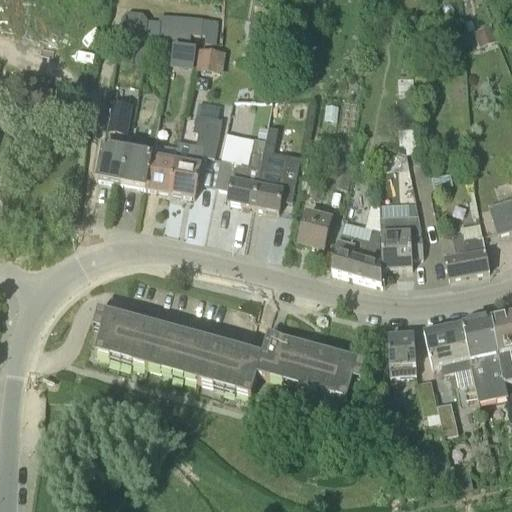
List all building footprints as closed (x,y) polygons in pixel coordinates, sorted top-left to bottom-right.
[(147,43),(149,27),(144,20),(128,19),(122,24),(120,40),(147,43)] [(161,22),(159,45),(192,48),(193,42),(203,43),(203,49),(217,51),(220,28),(161,22)] [(462,27),(465,35),(475,31),(471,23),(462,27)] [(495,27),(499,37),(510,33),(506,23),(495,27)] [(247,49),(266,53),(271,29),(252,25),(247,49)] [(480,51),(497,45),(491,29),(474,36),(480,51)] [(126,44),(125,53),(133,54),(131,69),(143,71),(147,47),(126,44)] [(181,51),(178,71),(192,73),(195,53),(181,51)] [(222,79),(225,59),(199,55),(197,75),(222,79)] [(428,83),(426,80),(416,89),(419,92),(418,93),(429,103),(439,93),(429,82),(428,83)] [(41,115),(43,92),(34,91),(35,88),(0,84),(0,116),(29,119),(30,114),(41,115)] [(397,136),(415,135),(414,106),(399,107),(396,107),(397,136)] [(119,172),(126,173),(128,160),(112,157),(114,141),(126,143),(132,114),(112,110),(99,185),(115,188),(119,172)] [(188,170),(176,168),(171,198),(195,203),(202,163),(214,165),(221,127),(196,122),(193,140),(197,140),(195,151),(191,151),(188,170)] [(257,190),(260,175),(265,147),(254,144),(251,157),(239,155),(224,151),(221,165),(236,168),(228,209),(253,214),(257,190)] [(146,194),(152,164),(128,160),(126,173),(119,172),(115,188),(146,194)] [(171,198),(176,168),(152,164),(146,194),(171,198)] [(349,194),(354,170),(338,167),(332,190),(349,194)] [(321,206),(325,191),(303,185),(300,194),(310,197),(308,202),(321,206)] [(257,190),(253,214),(279,218),(283,195),(257,190)] [(511,203),(489,211),(497,240),(511,235),(511,203)] [(324,255),(331,226),(306,220),(298,249),(324,255)] [(381,275),(379,237),(343,227),(341,235),(331,278),(381,292),(381,275)] [(380,237),(379,237),(381,275),(413,274),(412,263),(423,263),(422,235),(380,237)] [(463,246),(462,240),(442,244),(445,266),(449,285),(489,277),(484,248),(482,243),(463,246)] [(366,365),(280,341),(283,331),(283,329),(272,325),(268,338),(266,345),(263,358),(97,316),(92,334),(101,336),(95,359),(251,402),(257,380),(346,405),(353,382),(361,384),(366,365)] [(511,319),(491,324),(504,387),(504,388),(511,385),(511,361),(511,357),(511,356),(511,319)] [(491,324),(463,330),(463,331),(472,374),(481,411),(508,406),(504,388),(504,387),(491,324)] [(472,374),(463,331),(424,340),(431,374),(442,372),(444,381),(472,374)] [(391,383),(415,381),(414,375),(416,375),(414,339),(388,341),(391,383)] [(423,422),(437,419),(430,387),(416,390),(423,422)] [(444,443),(457,440),(451,409),(437,412),(444,443)]
